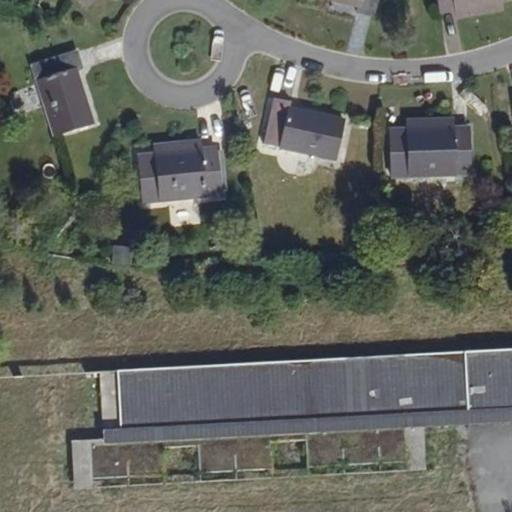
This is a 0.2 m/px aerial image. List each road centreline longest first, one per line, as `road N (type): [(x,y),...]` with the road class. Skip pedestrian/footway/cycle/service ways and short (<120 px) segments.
road 1 (residential): [(240,27),(328,64),(436,71),(511,46)]
road 2 (residential): [(158,0),(144,11),(130,47),(140,82),(169,104),(206,103),(235,81),(243,65),(240,27)]
